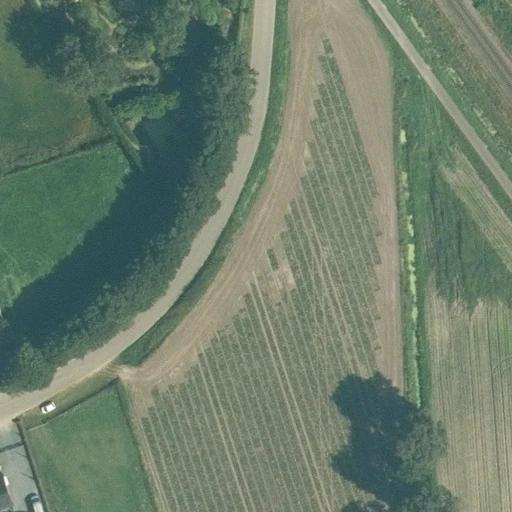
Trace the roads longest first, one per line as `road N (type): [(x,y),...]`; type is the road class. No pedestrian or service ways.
road 1 (unclassified): [(0,407),(41,394),(124,345),(176,282),(257,118),(267,0)]
road 2 (unclassified): [(511,192),(375,0)]
